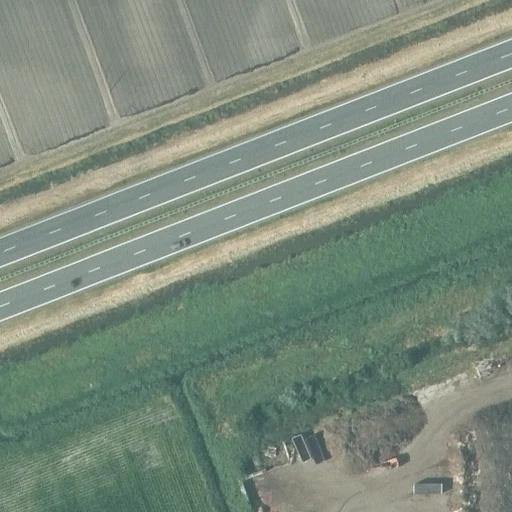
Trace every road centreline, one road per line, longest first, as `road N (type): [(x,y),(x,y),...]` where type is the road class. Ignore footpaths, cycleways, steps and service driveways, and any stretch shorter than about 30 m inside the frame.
road 1 (trunk): [(511,54),(0,254)]
road 2 (trunk): [(0,308),(511,109)]
